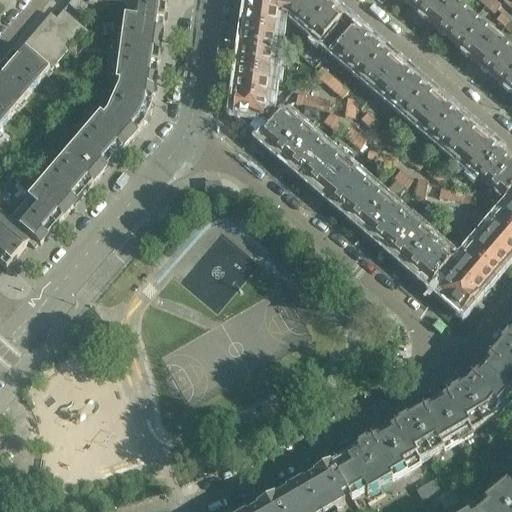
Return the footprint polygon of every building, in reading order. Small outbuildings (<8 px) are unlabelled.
[(88,8),(85,6),(78,0),(74,0),(69,7),(80,17),(88,8)] [(166,12),(167,0),(132,0),(132,8),(166,12)] [(274,54),(279,13),(285,14),(287,2),(291,2),(291,0),(248,0),(248,5),(247,5),(247,6),(248,6),(245,27),(245,26),(243,37),(244,37),(242,50),(274,54)] [(344,19),(321,0),(291,0),(291,2),(287,2),(285,14),(293,15),(317,35),(313,39),(321,46),(344,19)] [(400,0),(432,27),(455,0),(400,0)] [(487,35),(473,23),(459,10),(462,6),(455,0),(432,27),(474,64),(498,37),(491,31),(487,35)] [(500,8),(492,0),(486,8),(494,15),(500,8)] [(163,24),(164,16),(166,16),(166,12),(132,8),(130,19),(125,19),(123,33),(163,38),(165,24),(163,24)] [(93,38),(64,13),(57,20),(57,21),(79,40),(78,40),(86,46),(93,38)] [(79,40),(57,21),(57,20),(52,16),(44,25),(72,48),(78,40),(79,40)] [(509,23),(502,17),(497,22),(505,28),(509,23)] [(333,56),(356,29),(355,28),(355,29),(344,19),(321,46),(333,56)] [(72,48),(44,25),(37,33),(65,56),(72,48)] [(399,66),(390,59),(356,29),(333,56),(340,62),(344,58),(372,83),(369,87),(376,93),(399,66)] [(65,56),(37,33),(30,41),(58,65),(65,56)] [(156,89),(161,52),(163,38),(123,33),(116,84),(120,84),(155,89),(156,89)] [(511,56),(501,47),(505,43),(498,37),(474,64),(511,96),(511,56)] [(58,65),(30,41),(23,49),(50,73),(58,65)] [(50,73),(23,49),(20,47),(0,70),(0,90),(20,108),(50,73)] [(265,116),(274,54),(242,50),(240,63),(240,62),(238,73),(239,73),(236,94),(235,93),(234,104),(235,104),(233,117),(255,137),(266,124),(266,122),(270,122),(270,121),(268,120),(269,117),(265,116)] [(441,103),(399,66),(376,93),(383,99),(386,95),(415,120),(411,124),(418,130),(441,103)] [(293,91),(308,75),(301,69),(286,85),(293,91)] [(348,93),(322,71),(316,77),(342,100),(348,93)] [(145,126),(152,109),(155,89),(120,84),(119,89),(108,115),(104,119),(131,142),(145,126)] [(0,131),(20,108),(0,90),(0,131)] [(328,113),(330,104),(298,97),(296,106),(299,106),(297,112),(308,114),(311,109),(328,113)] [(354,120),(357,106),(357,104),(348,102),(345,118),(354,120)] [(484,140),(441,103),(418,130),(425,136),(429,132),(457,156),(453,160),(460,166),(484,140)] [(283,161),(304,136),(289,124),(293,119),(288,115),(281,117),(274,125),(274,124),(260,140),(283,161)] [(131,142),(104,119),(101,116),(70,151),(101,177),(131,142)] [(379,125),(368,116),(362,122),(373,132),(379,125)] [(344,128),(331,117),(325,124),(338,136),(344,128)] [(365,144),(352,132),(345,139),(359,151),(365,144)] [(312,163),(322,152),(304,136),(283,161),(307,181),(316,171),(313,168),(315,165),(312,163)] [(402,152),(404,143),(376,137),(374,146),(402,152)] [(511,164),(484,140),(460,166),(467,172),(471,168),(499,193),(496,197),(501,201),(505,201),(507,199),(511,203),(511,207),(486,238),(510,259),(511,256),(511,164)] [(71,212),(101,177),(70,151),(40,186),(71,212)] [(369,192),(353,178),(356,174),(342,162),(339,166),(322,152),(312,163),(315,165),(313,168),(316,171),(307,181),(317,190),(332,203),(332,202),(343,212),(352,201),(355,203),(357,201),(360,203),(369,192)] [(425,165),(411,153),(405,160),(419,172),(425,165)] [(395,170),(397,161),(369,155),(367,163),(395,170)] [(446,179),(432,167),(426,174),(440,185),(446,179)] [(412,183),(401,174),(395,181),(406,190),(412,183)] [(425,201),(427,184),(418,183),(416,199),(425,201)] [(221,199),(220,186),(220,185),(206,186),(207,200),(221,199)] [(50,229),(55,223),(59,226),(71,212),(40,186),(28,200),(32,203),(11,228),(12,230),(0,243),(0,265),(7,271),(30,245),(24,240),(27,236),(41,247),(54,232),(50,229)] [(366,232),(387,208),(369,192),(360,203),(357,201),(355,203),(352,201),(343,212),(366,232)] [(472,206),(473,197),(441,192),(440,201),(472,206)] [(455,224),(432,204),(426,211),(449,231),(455,224)] [(396,234),(405,223),(387,208),(366,232),(390,252),(399,242),(396,239),(399,237),(396,234)] [(464,240),(481,220),(474,214),(457,234),(464,240)] [(0,243),(12,230),(11,228),(9,226),(0,219),(0,243)] [(408,268),(428,245),(433,239),(426,233),(422,237),(405,223),(396,234),(399,237),(396,239),(399,242),(390,252),(400,261),(408,268)] [(494,279),(498,274),(501,270),(510,259),(486,238),(458,271),(451,264),(450,264),(430,287),(462,314),(472,303),(472,304),(479,295),(493,278),(494,279)] [(430,287),(450,264),(451,264),(453,262),(452,255),(448,251),(442,257),(428,245),(408,268),(408,269),(409,268),(430,287)] [(511,335),(492,358),(472,382),(467,388),(461,391),(460,390),(449,396),(450,397),(435,406),(456,441),(469,433),(471,436),(484,429),(497,452),(511,463),(511,335)] [(456,441),(435,406),(409,422),(399,427),(383,436),(404,471),(417,463),(419,466),(444,452),(442,449),(456,441)] [(404,471),(383,436),(368,445),(358,451),(331,467),(348,497),(363,488),(367,496),(392,482),(390,479),(404,471)] [(348,497),(331,467),(314,476),(315,478),(305,484),(320,511),(338,511),(345,508),(342,501),(348,497)] [(320,511),(305,484),(304,484),(303,483),(286,493),(287,494),(276,500),(283,511),(320,511)] [(511,511),(511,485),(509,488),(506,485),(485,503),(488,507),(482,511),(511,511)] [(447,499),(443,492),(436,496),(440,503),(447,499)] [(440,503),(436,496),(429,500),(433,507),(440,503)] [(283,511),(276,500),(275,501),(275,499),(258,509),(259,510),(255,511),(283,511)]
